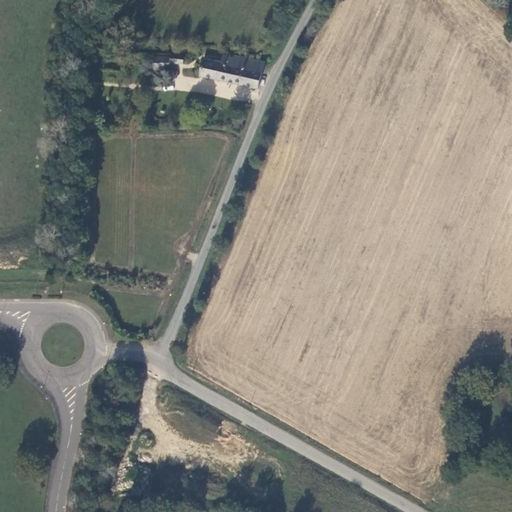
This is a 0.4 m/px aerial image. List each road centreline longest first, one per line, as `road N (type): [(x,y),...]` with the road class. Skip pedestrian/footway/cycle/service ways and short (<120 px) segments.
road 1 (unclassified): [(156,359),(313,0)]
road 2 (tertiary): [(419,511),(156,359)]
road 3 (track): [(123,511),(156,359)]
